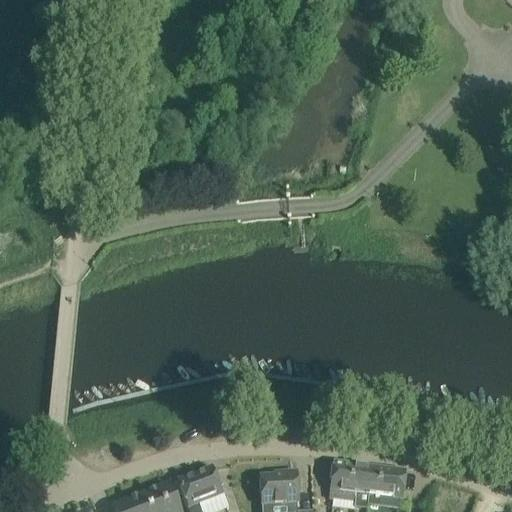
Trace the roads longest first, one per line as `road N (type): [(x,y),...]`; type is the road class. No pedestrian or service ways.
road 1 (unclassified): [(71,493),(53,420),(68,247),(222,216),(348,202),(511,38)]
road 2 (unclassified): [(511,494),(397,459),(295,448),(176,456),(71,493)]
road 3 (track): [(68,247),(91,0)]
